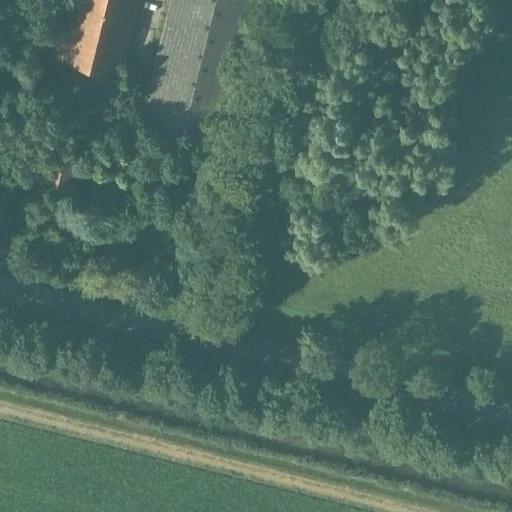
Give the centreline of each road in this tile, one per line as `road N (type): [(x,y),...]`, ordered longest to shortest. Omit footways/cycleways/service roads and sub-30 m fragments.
road 1 (tertiary): [(511,415),(0,289)]
road 2 (track): [(235,347),(320,0)]
